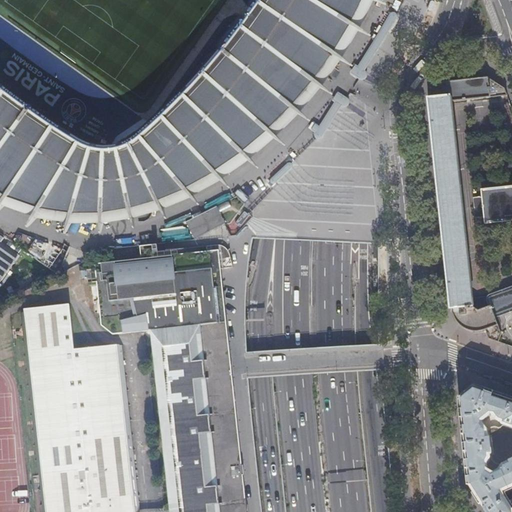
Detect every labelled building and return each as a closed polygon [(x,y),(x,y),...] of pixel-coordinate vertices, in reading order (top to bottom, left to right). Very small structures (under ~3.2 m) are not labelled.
[(0,0),(0,198),(5,201),(14,206),(25,210),(37,214),(43,216),(56,218),(70,220),(76,220),(89,221),(101,220),(115,219),(131,216),(146,212),(160,208),(175,202),(189,196),(199,190),(219,179),(231,171),(247,159),(265,143),(297,112),(304,104),(319,87),(324,79),(339,59),(345,49),(356,30),(363,17),(370,0),(0,0)] [(392,12),(389,14),(356,68),(358,69),(360,67),(363,70),(396,18),(396,15),(394,13),(392,12)] [(359,79),(365,71),(363,70),(360,67),(358,69),(356,68),(354,66),(351,70),(355,73),(354,75),(359,79)] [(494,316),(511,310),(511,287),(489,296),(488,297),(487,299),(489,306),(478,310),(473,307),(451,102),(507,95),(505,89),(488,78),(441,83),(441,85),(438,85),(430,95),(431,98),(428,99),(440,209),(451,309),(453,309),(454,314),(455,317),(457,321),(458,323),(462,326),(464,328),(468,330),(472,331),(478,332),(483,331),(485,330),(489,339),(498,342),(500,334),(494,316)] [(341,106),(346,98),(341,94),(339,95),(335,92),(332,97),(336,100),(335,102),(341,106)] [(320,134),(324,128),(314,121),(310,127),(320,134)] [(484,216),(485,223),(511,220),(511,186),(482,190),(483,197),(473,198),(474,206),(472,208),(475,209),(475,217),(484,216)] [(217,207),(184,219),(191,237),(223,225),(217,207)] [(71,222),(68,231),(75,233),(78,224),(71,222)] [(164,228),(165,238),(174,237),(173,228),(164,228)] [(246,511),(231,366),(221,269),(219,251),(154,257),(152,244),(140,245),(141,258),(95,264),(101,325),(113,334),(145,331),(153,330),(171,511),(246,511)] [(67,247),(62,263),(79,269),(84,252),(67,247)] [(231,249),(219,251),(221,269),(233,267),(232,255),(231,249)] [(136,511),(137,510),(120,345),(74,350),(70,305),(25,309),(25,312),(24,312),(41,475),(42,475),(45,511),(136,511)] [(460,400),(466,449),(470,485),(481,503),(486,511),(511,511),(511,506),(505,496),(503,491),(511,487),(511,399),(502,396),(476,387),(460,400)]
